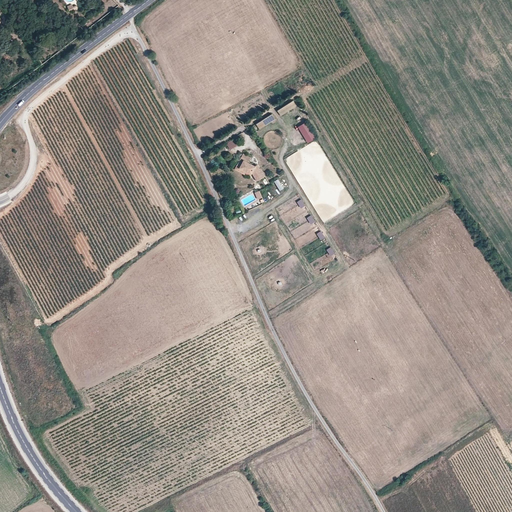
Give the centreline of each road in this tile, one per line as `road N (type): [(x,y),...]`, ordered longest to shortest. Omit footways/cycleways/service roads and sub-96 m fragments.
road 1 (track): [(383,511),(268,326),(137,35)]
road 2 (track): [(137,35),(127,31),(26,114),(34,162),(8,196)]
road 3 (primary): [(0,123),(130,13)]
road 4 (primary): [(77,511),(38,465),(0,386)]
